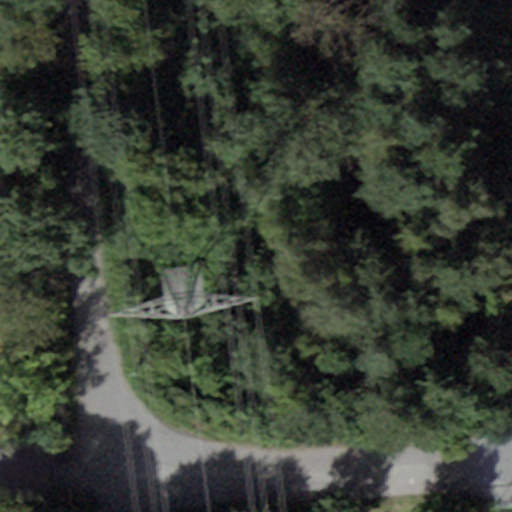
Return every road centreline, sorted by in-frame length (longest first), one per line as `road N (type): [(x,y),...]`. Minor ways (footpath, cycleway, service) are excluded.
road 1 (track): [(109,469),(81,0)]
road 2 (unclassified): [(511,463),(109,469)]
